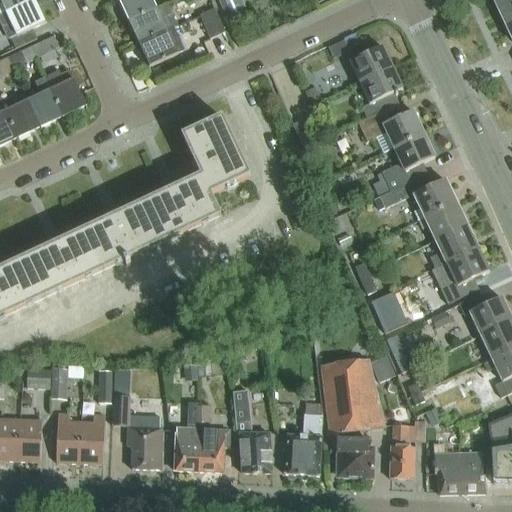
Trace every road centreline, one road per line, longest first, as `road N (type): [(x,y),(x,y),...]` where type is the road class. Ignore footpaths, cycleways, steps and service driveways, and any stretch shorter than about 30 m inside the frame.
road 1 (residential): [(378,511),(0,495)]
road 2 (residential): [(125,123),(390,0)]
road 3 (tertiary): [(410,0),(511,213)]
road 4 (residential): [(0,181),(125,123)]
road 5 (residential): [(125,123),(65,0)]
